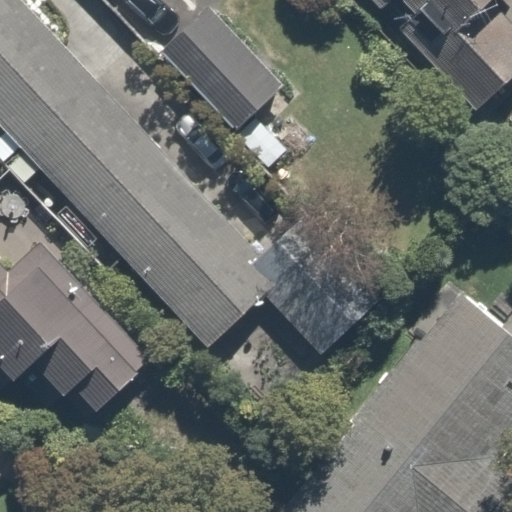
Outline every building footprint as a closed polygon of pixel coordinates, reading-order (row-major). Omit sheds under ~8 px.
[(225,173),(64,0),(0,0),(0,124),(216,357),(293,285),(205,191),(225,173)] [(511,0),(410,0),(445,35),(430,49),(501,122),(511,110),(511,0)] [(208,1),(155,51),(248,148),(300,98),(208,1)] [(0,197),(0,389),(19,410),(56,377),(107,434),(165,381),(0,197)] [(470,300),(351,419),(368,436),(292,511),(481,511),(468,498),(511,454),(511,324),(503,333),(470,300)] [(0,511),(10,511),(20,498),(0,485),(0,511)]
